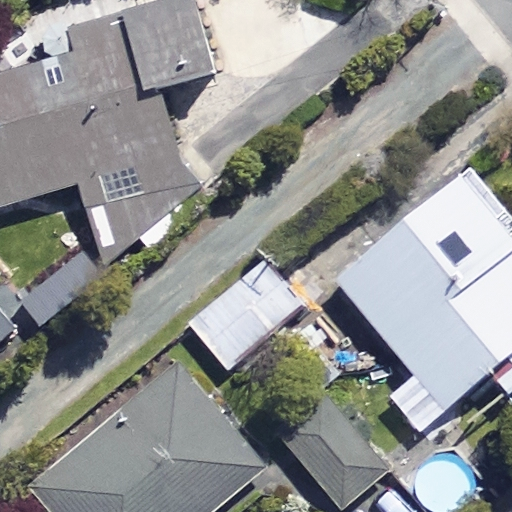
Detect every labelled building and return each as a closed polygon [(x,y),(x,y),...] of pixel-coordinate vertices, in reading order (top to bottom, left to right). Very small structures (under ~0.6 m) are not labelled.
[(101,248),(134,238),(191,184),(159,80),(215,63),(195,0),(149,0),(63,27),(69,49),(0,70),(0,200),(78,176),(101,248)] [(511,196),(475,152),(408,208),(396,194),(346,236),(363,256),(338,277),(416,370),(390,392),(417,424),(506,349),(511,356),(511,196)] [(102,281),(75,248),(17,296),(43,328),(102,281)] [(304,310),(261,256),(186,316),(229,370),(304,310)] [(0,341),(15,329),(0,311),(0,341)] [(205,511),(263,464),(178,362),(31,485),(53,511),(205,511)] [(386,465),(326,393),(278,433),(338,505),(386,465)] [(511,411),(503,418),(511,429),(511,411)]
